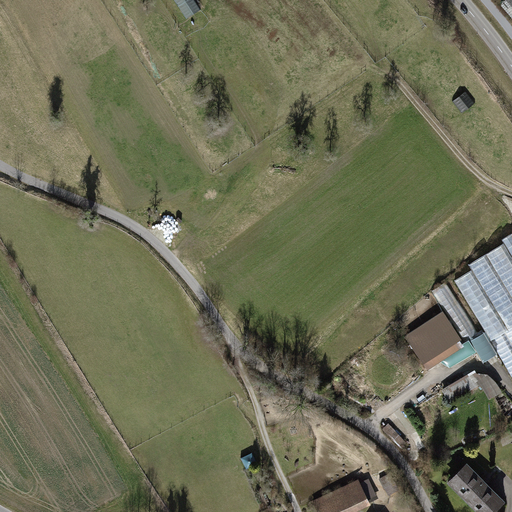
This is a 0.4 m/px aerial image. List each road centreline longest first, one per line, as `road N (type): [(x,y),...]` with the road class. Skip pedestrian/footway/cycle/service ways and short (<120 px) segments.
road 1 (residential): [(0,164),(135,226),(181,267),(228,343),(383,440),(431,511)]
road 2 (track): [(292,503),(228,343)]
road 3 (track): [(511,193),(465,161),(395,79)]
